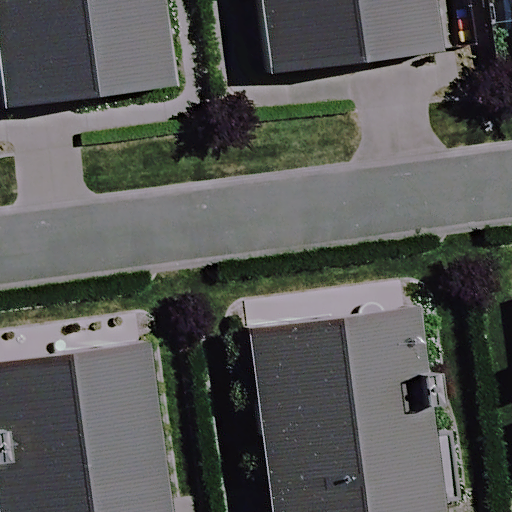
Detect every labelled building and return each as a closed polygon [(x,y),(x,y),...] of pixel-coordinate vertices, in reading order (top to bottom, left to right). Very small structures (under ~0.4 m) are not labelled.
[(154,0),(0,0),(0,105),(165,84),(154,0)] [(426,0),(249,0),(259,75),(433,53),(426,0)] [(177,219),(154,98),(44,119),(68,241),(177,219)] [(0,350),(54,287),(0,241),(0,350)] [(441,511),(415,309),(241,331),(263,511),(441,511)] [(155,511),(134,345),(0,361),(0,511),(155,511)]
